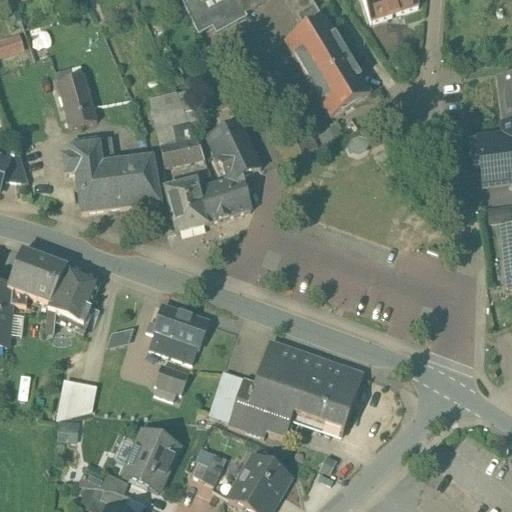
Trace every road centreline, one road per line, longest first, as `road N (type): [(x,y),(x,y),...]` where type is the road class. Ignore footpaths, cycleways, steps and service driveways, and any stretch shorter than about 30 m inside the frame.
road 1 (tertiary): [(0,226),(399,363),(445,388)]
road 2 (residential): [(431,104),(465,262),(445,388)]
road 3 (residential): [(445,388),(432,413),(339,511)]
